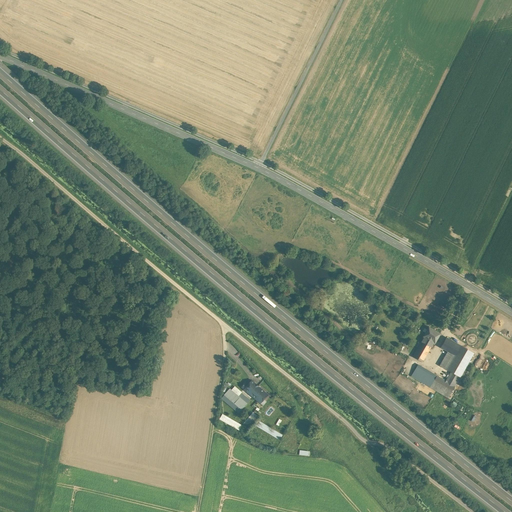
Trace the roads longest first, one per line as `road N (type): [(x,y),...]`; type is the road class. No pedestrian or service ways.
road 1 (motorway): [(511,500),(361,381),(0,68)]
road 2 (motorway): [(0,87),(293,341),(507,511)]
road 3 (unclassified): [(0,135),(362,439),(386,445),(473,511)]
road 4 (secondary): [(511,312),(258,167)]
road 5 (secondary): [(258,167),(0,55)]
road 6 (unclassified): [(341,0),(258,167)]
